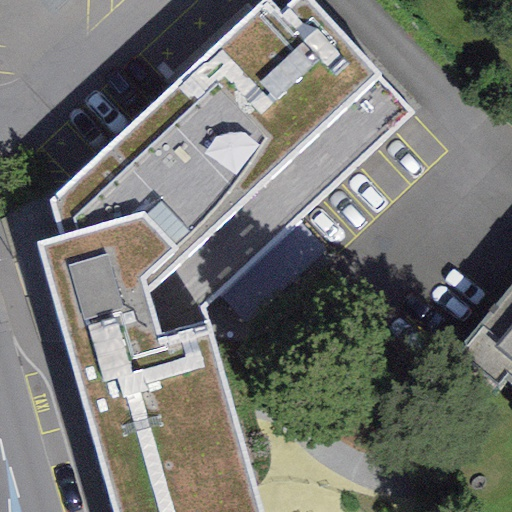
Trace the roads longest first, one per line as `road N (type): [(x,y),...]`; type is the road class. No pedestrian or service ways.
road 1 (unknown): [(347,0),(511,161)]
road 2 (residential): [(0,125),(45,96),(151,0)]
